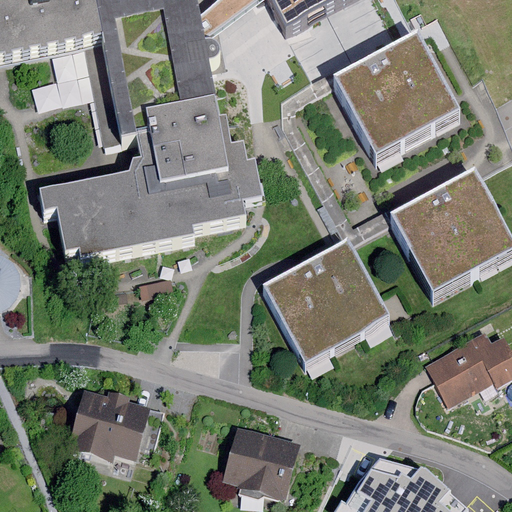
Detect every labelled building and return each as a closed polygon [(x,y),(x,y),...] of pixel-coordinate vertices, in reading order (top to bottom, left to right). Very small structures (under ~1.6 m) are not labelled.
[(0,65),(105,46),(125,150),(140,147),(144,170),(135,171),(131,182),(43,200),(48,221),(59,219),(68,260),(81,257),(83,267),(198,244),(196,236),(248,225),(245,211),(265,207),(257,168),(249,170),(246,152),(235,154),(229,128),(222,129),(212,75),(215,74),(217,72),(219,69),(220,66),(220,63),(219,60),(217,57),(214,56),(211,55),(208,55),(197,3),(114,20),(110,0),(104,1),(103,0),(7,0),(0,1),(0,65)] [(266,0),(286,39),(362,0),(266,0)] [(451,100),(419,40),(345,79),(334,86),(337,91),(365,144),(376,164),(461,118),(451,100)] [(334,86),(345,79),(341,71),(282,104),(284,132),(347,246),(390,222),(400,217),(397,211),(356,234),(297,128),(297,114),(337,91),(334,86)] [(511,243),(480,183),(477,177),(400,217),(390,222),(433,301),(511,259),(511,243)] [(325,208),(318,212),(332,236),(339,232),(325,208)] [(392,324),(350,246),(347,246),(265,292),(307,370),(392,324)] [(0,274),(2,275),(0,278),(0,314),(10,310),(17,304),(20,298),(23,287),(20,278),(15,269),(7,260),(0,257),(0,274)] [(172,283),(141,290),(144,303),(175,296),(172,283)] [(128,295),(102,298),(104,309),(129,306),(128,295)] [(491,348),(484,336),(424,369),(448,413),(497,386),(500,392),(511,385),(511,353),(505,340),(491,348)] [(108,402),(86,395),(69,454),(113,467),(115,459),(137,465),(139,455),(151,414),(130,408),(131,403),(110,397),(108,402)] [(165,417),(151,414),(139,455),(153,459),(165,417)] [(299,449),(237,433),(223,486),(285,502),(299,449)]
